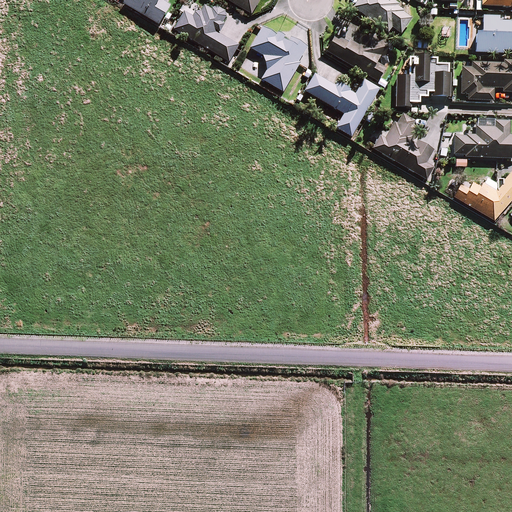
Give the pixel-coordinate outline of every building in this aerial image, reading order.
[(127,0),(123,7),(159,28),(171,9),(160,2),(159,4),(152,0),(127,0)] [(221,0),(251,18),(261,0),(221,0)] [(361,0),(354,11),(388,36),(392,30),(402,37),(412,22),(403,15),(404,14),(398,9),(399,7),(389,0),(361,0)] [(511,0),(482,0),(482,9),(510,10),(510,7),(511,6),(511,0)] [(174,33),(229,65),(239,48),(217,35),(218,35),(220,36),(225,28),(223,27),(227,20),(226,14),(218,9),(212,11),(212,12),(205,8),(202,14),(195,15),(193,19),(185,14),(174,33)] [(476,36),(475,56),(503,57),(504,54),(511,54),(511,25),(499,25),(499,19),(482,19),(481,37),(476,36)] [(261,83),(283,96),(300,67),(301,65),(300,65),(308,50),(291,40),(288,45),(283,42),(285,40),(278,36),(276,38),(263,30),(262,32),(250,52),(264,59),(267,73),(261,83)] [(379,60),(389,58),(386,43),(378,45),(376,38),(360,41),(362,48),(360,49),(351,43),(349,46),(337,38),(327,55),(378,85),(386,71),(377,65),(380,60),(379,60)] [(426,44),(417,42),(416,49),(425,51),(426,44)] [(409,79),(397,79),(396,110),(411,111),(411,107),(420,107),(420,101),(428,102),(428,97),(432,97),(432,100),(449,101),(450,77),(448,77),(449,67),(437,67),(437,62),(432,62),(432,59),(414,58),(414,61),(409,61),(409,79)] [(462,70),(461,97),(468,97),(468,103),(494,104),(494,91),(502,91),(502,95),(511,95),(511,63),(504,63),(504,66),(472,65),(472,70),(462,70)] [(365,82),(356,98),(350,94),(351,93),(337,85),(335,89),(315,77),(305,94),(344,117),(336,131),(351,141),(380,91),(365,82)] [(377,117),(369,113),(364,122),(371,127),(377,117)] [(381,139),(373,152),(426,183),(434,170),(427,166),(434,153),(418,143),(416,147),(410,143),(417,131),(413,128),(416,124),(403,117),(397,126),(395,125),(385,141),(381,139)] [(465,158),(465,160),(511,161),(511,142),(511,143),(511,137),(509,137),(510,123),(495,123),(495,130),(476,129),(475,138),(466,137),(466,139),(454,138),(454,157),(465,158)] [(497,191),(495,193),(483,186),(481,190),(473,185),(469,192),(460,187),(453,200),(494,224),(511,202),(511,174),(503,184),(503,182),(497,182),(497,191)]
